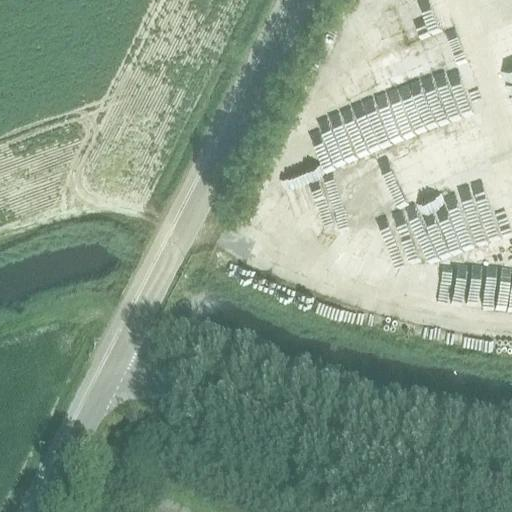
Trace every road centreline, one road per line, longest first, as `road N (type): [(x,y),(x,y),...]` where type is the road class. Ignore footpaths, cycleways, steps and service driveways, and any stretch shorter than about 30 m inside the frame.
road 1 (unclassified): [(119,362),(373,469),(511,500)]
road 2 (tertiary): [(119,362),(299,0)]
road 3 (tertiary): [(42,511),(119,362)]
